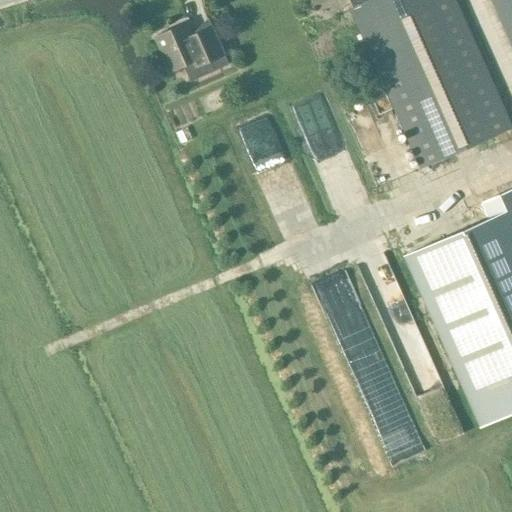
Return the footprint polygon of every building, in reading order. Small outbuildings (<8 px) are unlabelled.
[(312,0),(314,4),(322,0),(348,0),(353,8),(370,0),(312,0)] [(370,0),(353,8),(350,9),(420,168),(511,127),(511,126),(455,0),(370,0)] [(511,0),(491,0),(511,46),(511,0)] [(170,71),(184,64),(187,71),(210,61),(214,70),(228,64),(218,40),(197,48),(186,23),(155,36),(170,71)] [(511,411),(511,274),(487,219),(406,255),(482,425),(511,411)]
